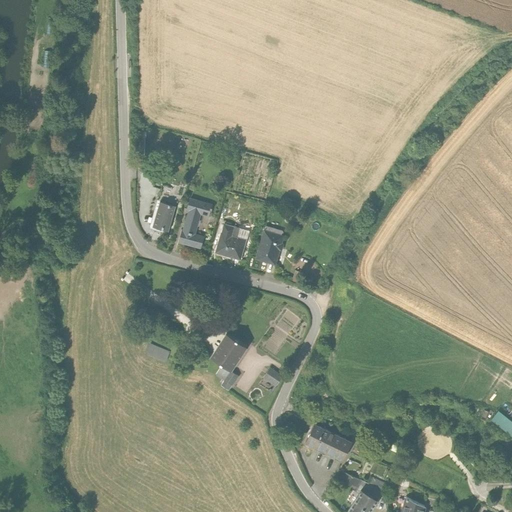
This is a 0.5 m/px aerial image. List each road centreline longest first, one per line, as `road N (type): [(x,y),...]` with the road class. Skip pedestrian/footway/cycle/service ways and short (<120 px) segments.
road 1 (unclassified): [(327,511),(297,474),(277,422),(315,306),(302,292),(152,253),(132,229),(120,0)]
road 2 (track): [(315,306),(440,113),(511,45)]
